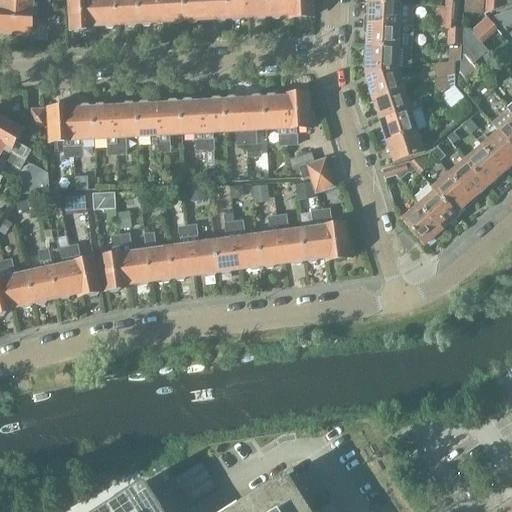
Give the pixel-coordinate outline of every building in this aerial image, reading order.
[(1,0),(2,1),(2,9),(0,8),(0,9),(32,11),(49,12),(49,3),(32,2),(32,0),(1,0)] [(69,0),(71,31),(73,31),(77,34),(82,34),(85,30),(94,30),(94,28),(93,28),(91,0),(69,0)] [(91,0),(93,28),(94,28),(104,27),(107,30),(113,30),(116,26),(117,26),(115,0),(91,0)] [(115,0),(117,26),(126,26),(129,29),(135,28),(138,25),(139,26),(139,25),(137,0),(115,0)] [(137,0),(139,25),(139,26),(140,25),(144,28),(149,28),(152,24),(161,24),(159,0),(137,0)] [(159,0),(161,24),(172,23),(175,26),(181,26),(184,23),(185,24),(185,22),(183,0),(159,0)] [(183,0),(185,22),(185,24),(186,22),(190,25),(195,25),(198,22),(207,21),(205,0),(183,0)] [(205,0),(207,21),(215,21),(219,24),(224,24),(227,20),(229,21),(229,20),(227,0),(205,0)] [(227,0),(229,20),(229,21),(230,20),(234,23),(239,23),(242,19),(249,19),(247,0),(227,0)] [(247,0),(249,19),(255,19),(259,22),(264,21),(267,18),(269,19),(269,18),(267,0),(247,0)] [(267,0),(269,18),(269,19),(270,18),(274,21),(279,20),(282,17),(290,17),(289,0),(267,0)] [(289,0),(290,17),(290,19),(313,18),(312,0),(289,0)] [(368,0),(368,7),(401,8),(401,0),(368,0)] [(447,0),(447,8),(459,9),(459,0),(447,0)] [(485,0),(485,16),(503,8),(503,0),(485,0)] [(369,16),(369,27),(414,29),(415,21),(400,20),(401,8),(368,7),(367,16),(369,16)] [(447,8),(445,29),(450,30),(457,30),(459,9),(447,8)] [(0,35),(11,36),(11,32),(30,33),(31,20),(48,21),(49,12),(32,11),(0,9),(0,35)] [(511,12),(494,18),(504,30),(511,26),(511,12)] [(487,20),(471,34),(480,44),(496,30),(487,20)] [(366,48),(399,50),(400,37),(414,38),(414,29),(369,27),(368,37),(366,37),(366,48)] [(450,30),(450,48),(452,48),(462,48),(462,30),(457,30),(450,30)] [(464,30),(463,56),(465,57),(473,67),(488,53),(480,44),(471,34),(471,31),(464,30)] [(367,59),(366,75),(398,71),(399,50),(366,48),(365,59),(367,59)] [(450,48),(450,64),(455,63),(461,62),(461,57),(462,48),(452,48),(450,48)] [(461,63),(460,75),(467,84),(479,75),(473,67),(465,57),(462,57),(461,57),(461,62),(461,63)] [(450,64),(433,66),(437,82),(452,77),(454,76),(455,63),(450,64)] [(369,91),(373,102),(404,92),(398,71),(366,75),(371,90),(369,91)] [(437,82),(434,82),(438,94),(450,90),(450,91),(455,88),(454,88),(454,76),(452,77),(437,82)] [(378,112),(381,122),(424,108),(421,101),(409,105),(404,92),(373,102),(376,113),(378,112)] [(308,97),(285,98),(285,100),(286,100),(288,130),(289,147),(297,147),(296,130),(310,129),(314,128),(313,116),(309,116),(308,97)] [(266,101),(264,100),(264,101),(266,131),(279,131),(280,148),(289,147),(288,130),(286,100),(285,100),(278,101),(274,98),(269,98),(266,101)] [(451,111),(447,115),(457,126),(462,122),(473,113),(469,105),(464,100),(451,111)] [(211,104),(202,105),(204,135),(205,152),(214,151),(213,134),(226,133),(224,103),(224,102),(223,104),(219,101),(214,101),(211,104)] [(264,101),(244,102),(247,146),(256,146),(255,132),(266,131),(264,101)] [(182,106),(180,105),(180,106),(182,136),(195,135),(196,152),(205,152),(204,135),(202,105),(194,105),(190,102),(185,102),(182,106)] [(244,102),(224,103),(226,133),(226,134),(236,133),(237,147),(247,146),(244,102)] [(167,107),(159,107),(160,137),(161,154),(170,154),(169,137),(182,136),(180,106),(180,105),(179,106),(176,103),(170,103),(167,107)] [(123,109),(115,110),(116,140),(117,157),(126,156),(125,139),(138,138),(137,108),(137,107),(135,108),(132,105),(126,106),(123,109)] [(138,108),(137,107),(137,108),(138,138),(151,138),(152,155),(161,154),(160,137),(159,107),(150,108),(147,105),(141,105),(138,108)] [(51,111),(48,111),(50,143),(64,142),(65,159),(73,159),(73,142),(71,112),(72,112),(71,110),(63,110),(59,107),(54,107),(51,111)] [(72,112),(71,112),(73,142),(73,159),(82,158),(81,141),(94,141),(93,111),(93,109),(91,111),(88,108),(82,108),(79,111),(72,112)] [(383,132),(386,143),(418,133),(414,121),(426,117),(424,108),(381,122),(385,132),(383,132)] [(115,110),(93,111),(94,141),(116,140),(115,110)] [(44,111),(32,112),(33,129),(45,129),(44,111)] [(0,118),(0,147),(3,149),(3,150),(25,162),(30,153),(15,144),(22,131),(0,118)] [(511,121),(499,133),(511,149),(511,121)] [(470,122),(464,126),(473,136),(478,131),(470,122)] [(418,133),(386,143),(390,154),(391,153),(395,164),(424,154),(418,133)] [(511,149),(499,133),(482,148),(503,172),(510,166),(511,167),(511,149)] [(455,134),(448,140),(453,146),(460,140),(455,134)] [(256,146),(247,146),(247,158),(257,158),(256,146)] [(0,158),(20,170),(25,162),(3,150),(3,149),(0,147),(0,158)] [(482,148),(466,162),(489,188),(497,181),(497,178),(503,172),(482,148)] [(437,149),(431,154),(440,164),(446,159),(437,149)] [(214,151),(205,152),(206,168),(214,167),(214,151)] [(311,154),(290,161),(294,172),(295,175),(301,173),(300,170),(315,166),(311,154)] [(419,161),(409,164),(416,171),(421,177),(428,171),(419,161)] [(315,166),(300,170),(301,173),(303,181),(312,178),(328,173),(325,163),(325,162),(315,166)] [(466,162),(449,176),(470,200),(477,194),(480,195),(489,188),(466,162)] [(409,164),(394,169),(397,176),(396,177),(400,182),(408,175),(411,175),(416,171),(409,164)] [(394,169),(383,172),(385,180),(396,177),(397,176),(394,169)] [(32,172),(24,185),(36,191),(43,178),(32,172)] [(470,200),(449,176),(432,190),(435,193),(436,193),(456,217),(457,217),(456,216),(464,209),(464,206),(470,200)] [(86,178),(76,179),(76,191),(76,192),(86,192),(86,178)] [(330,178),(313,183),(317,193),(333,188),(330,178)] [(312,184),(296,187),(298,199),(314,196),(312,184)] [(267,186),(251,188),(253,201),(269,199),(267,186)] [(197,190),(190,191),(191,202),(207,201),(206,189),(197,190)] [(435,193),(419,207),(440,231),(456,217),(436,193),(435,193)] [(114,195),(93,196),(94,212),(115,210),(114,195)] [(85,197),(59,199),(60,213),(66,213),(86,211),(85,197)] [(31,200),(15,206),(19,215),(38,209),(35,200),(35,199),(31,200)] [(53,200),(45,201),(48,215),(60,213),(59,199),(58,199),(53,200)] [(440,231),(419,207),(402,221),(423,245),(440,231)] [(330,211),(321,213),(323,229),(328,259),(327,259),(327,261),(354,258),(352,245),(348,246),(345,226),(332,228),(330,211)] [(129,213),(118,215),(120,230),(131,229),(129,213)] [(315,231),(302,232),(306,262),(306,264),(307,262),(311,265),(317,264),(319,260),(327,259),(328,259),(323,229),(321,213),(312,214),(315,231)] [(215,244),(219,274),(219,276),(221,274),(224,277),(230,276),(233,272),(241,271),(237,241),(234,224),(233,216),(225,217),(226,225),(226,226),(228,242),(215,244)] [(286,217),(278,218),(280,235),(284,265),(292,264),(296,267),(302,266),(304,262),(306,264),(306,262),(302,232),(289,234),(286,217)] [(271,237),(258,238),(262,268),(263,270),(264,268),(268,271),(273,270),(276,266),(284,265),(280,235),(278,218),(269,220),(271,237)] [(6,222),(0,231),(0,232),(5,236),(12,226),(6,222)] [(243,223),(234,224),(237,241),(241,271),(249,270),(253,273),(258,272),(261,268),(263,270),(262,268),(258,238),(245,240),(243,223)] [(197,227),(188,228),(191,245),(191,247),(195,277),(206,276),(209,279),(215,278),(218,274),(219,276),(219,274),(215,244),(215,242),(199,244),(197,227)] [(182,249),(169,250),(173,280),(174,282),(175,280),(179,283),(184,282),(187,278),(195,277),(191,247),(191,245),(188,228),(180,230),(182,249)] [(155,235),(146,236),(148,251),(148,253),(152,283),(160,282),(164,285),(169,284),(172,280),(174,282),(173,280),(169,250),(157,252),(155,235)] [(130,236),(121,238),(124,254),(124,257),(128,286),(129,286),(138,285),(141,288),(147,287),(150,284),(152,283),(148,253),(148,251),(132,253),(130,236)] [(115,258),(101,260),(106,292),(108,291),(111,294),(117,293),(120,290),(129,288),(129,286),(128,286),(124,257),(124,254),(121,238),(113,239),(115,258)] [(78,247),(69,249),(73,266),(80,297),(88,295),(92,298),(97,297),(99,293),(102,292),(95,261),(81,264),(78,247)] [(52,270),(51,270),(58,300),(59,299),(63,302),(69,301),(71,297),(79,295),(79,297),(80,297),(73,266),(69,249),(61,251),(64,268),(52,270)] [(43,270),(27,273),(34,305),(35,306),(36,305),(40,307),(45,306),(48,302),(58,300),(51,270),(52,270),(51,268),(48,252),(39,253),(43,270)] [(11,262),(3,264),(6,280),(13,312),(14,312),(13,309),(21,308),(25,310),(30,309),(33,305),(35,306),(34,305),(27,273),(27,274),(27,276),(15,278),(11,262)] [(0,317),(3,317),(5,314),(13,312),(6,280),(3,264),(0,264),(0,317)] [(201,463),(174,481),(190,506),(217,488),(201,463)] [(229,511),(310,511),(287,476),(229,511)] [(163,511),(145,483),(98,511),(163,511)]
